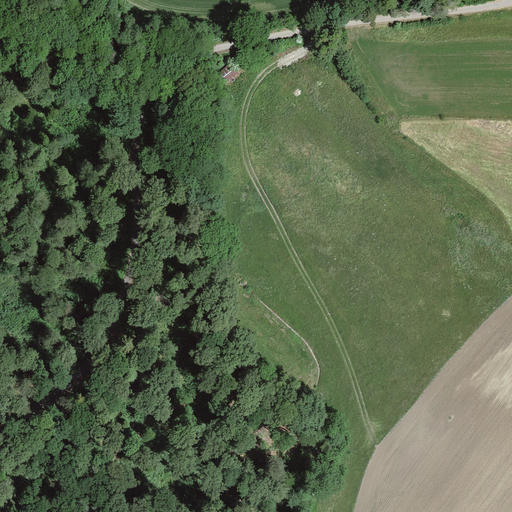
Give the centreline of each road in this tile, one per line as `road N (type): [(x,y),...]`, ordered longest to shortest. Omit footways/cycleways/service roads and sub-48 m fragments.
road 1 (track): [(177,67),(154,92),(137,135),(134,248),(104,340),(77,377),(0,448)]
road 2 (unclassified): [(177,67),(294,33),(511,2)]
road 3 (track): [(177,67),(138,49),(89,50),(0,79)]
